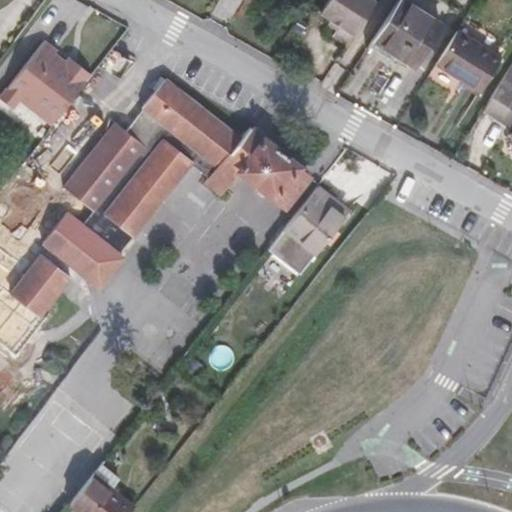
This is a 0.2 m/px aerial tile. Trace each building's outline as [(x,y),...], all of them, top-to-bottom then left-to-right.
[(347,43),(374,1),(372,0),(326,0),(319,11),(331,19),(339,24),(337,28),(333,34),(347,43)] [(404,0),(397,0),(372,39),(395,54),(414,66),(441,24),(404,0)] [(339,24),(331,19),(328,23),(337,28),(339,24)] [(456,30),(436,62),(463,80),(481,91),(502,58),(456,30)] [(395,54),(372,39),(367,46),(390,61),(395,54)] [(55,51),(42,41),(0,95),(0,99),(11,108),(18,99),(51,124),(90,73),(76,63),(72,68),(64,62),(53,53),(55,51)] [(68,57),(64,62),(72,68),(76,63),(68,57)] [(209,175),(238,137),(165,79),(143,108),(126,131),(114,122),(64,187),(94,211),(83,225),(66,211),(42,242),(47,247),(10,293),(39,316),(69,278),(65,275),(72,266),(55,253),(79,222),(118,253),(192,163),(209,175)] [(481,91),(463,80),(460,85),(478,96),(481,91)] [(511,89),(500,82),(483,109),(511,128),(511,129),(509,134),(511,135),(511,89)] [(242,140),(238,137),(209,175),(204,181),(222,195),(240,171),(285,207),(309,176),(300,169),(301,166),(251,128),(242,140)] [(330,195),(318,186),(284,229),(316,254),(345,217),(325,202),(330,195)] [(350,211),(330,195),(325,202),(345,217),(350,211)] [(0,274),(0,285),(10,293),(47,247),(42,242),(66,211),(56,203),(0,274)] [(125,258),(118,253),(79,222),(55,253),(72,266),(101,289),(125,258)] [(130,511),(135,507),(110,488),(118,478),(100,464),(93,474),(71,501),(85,511),(130,511)] [(85,511),(71,501),(69,505),(77,511),(85,511)]
